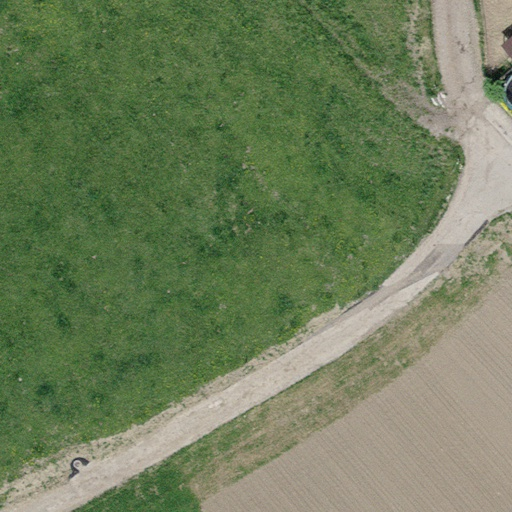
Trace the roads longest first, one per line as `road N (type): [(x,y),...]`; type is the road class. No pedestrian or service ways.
road 1 (track): [(22,511),(364,318),(462,227),(511,157)]
road 2 (track): [(511,153),(455,76),(455,0)]
